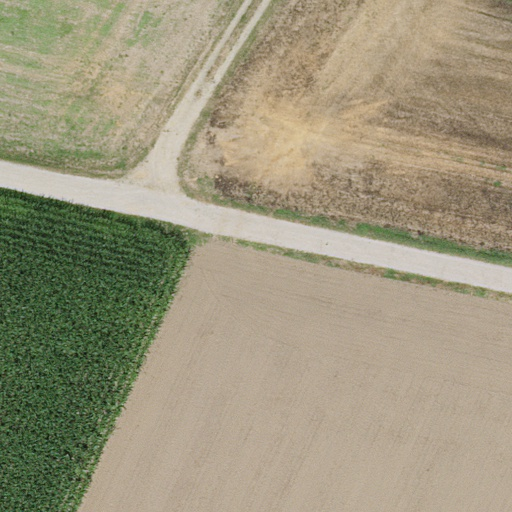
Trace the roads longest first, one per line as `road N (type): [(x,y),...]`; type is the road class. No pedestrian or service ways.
road 1 (track): [(0,176),(511,286)]
road 2 (track): [(120,203),(254,0)]
